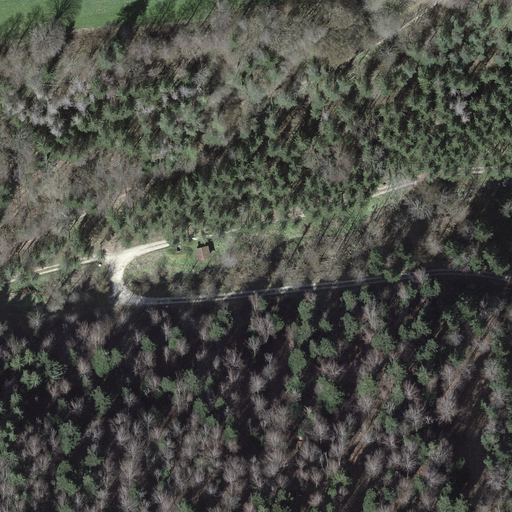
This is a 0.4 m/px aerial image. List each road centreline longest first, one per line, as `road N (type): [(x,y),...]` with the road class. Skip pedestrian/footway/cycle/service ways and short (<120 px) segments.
road 1 (track): [(511,168),(449,174),(0,280)]
road 2 (track): [(0,252),(187,164),(440,0)]
road 3 (track): [(511,279),(458,267),(155,305),(125,299),(112,257)]
